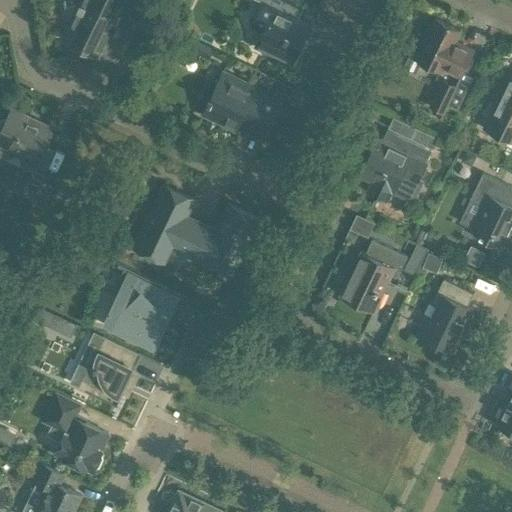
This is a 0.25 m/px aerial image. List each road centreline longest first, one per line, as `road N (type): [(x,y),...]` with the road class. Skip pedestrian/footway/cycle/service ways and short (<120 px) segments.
road 1 (residential): [(467,406),(301,327),(298,300),(324,224),(273,187)]
road 2 (residential): [(273,187),(40,78),(28,62),(20,14),(6,0)]
road 3 (residential): [(342,511),(156,424),(116,511)]
road 4 (residential): [(273,187),(363,0)]
